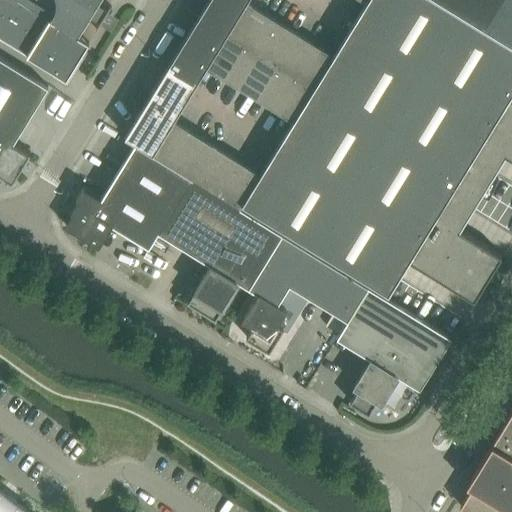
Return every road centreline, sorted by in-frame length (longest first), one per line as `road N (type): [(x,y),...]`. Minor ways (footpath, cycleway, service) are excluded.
road 1 (unclassified): [(399,466),(18,230)]
road 2 (unclassified): [(18,230),(161,0)]
road 3 (unclassified): [(511,288),(399,466)]
road 4 (unclassified): [(432,487),(511,361)]
road 5 (residential): [(99,489),(0,414)]
